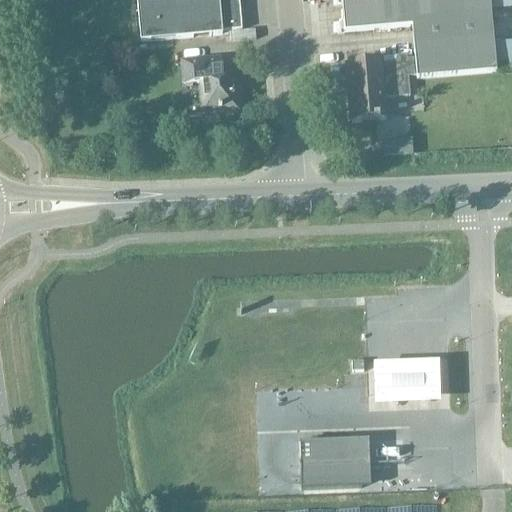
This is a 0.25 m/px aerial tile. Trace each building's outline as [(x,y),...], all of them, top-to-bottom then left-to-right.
[(221,33),(241,31),(238,0),(135,0),(140,43),(221,36),(221,33)] [(414,58),(415,77),(415,80),(495,73),(488,0),(341,0),(344,34),(411,28),(414,58)] [(405,77),(415,77),(414,58),(406,59),(406,55),(379,58),(380,62),(345,65),(351,122),(384,119),(383,98),(407,96),(405,77)] [(221,61),(182,63),(184,86),(200,84),(203,113),(236,110),(232,72),(221,73),(221,61)] [(53,113),(156,103),(153,68),(49,77),(53,113)] [(401,149),(401,135),(385,135),(386,150),(401,149)] [(439,358),(375,360),(376,401),(440,399),(439,358)] [(362,362),(351,363),(351,373),(363,373),(362,362)] [(300,492),(360,489),(360,467),(368,467),(368,442),(354,442),(354,466),(299,469),(300,492)]
